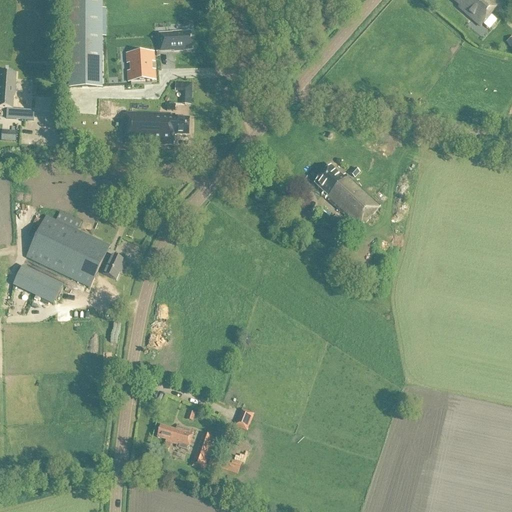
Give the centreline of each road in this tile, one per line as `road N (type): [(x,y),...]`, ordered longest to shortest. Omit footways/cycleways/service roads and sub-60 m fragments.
road 1 (tertiary): [(114,511),(141,312),(164,244),(376,0)]
road 2 (track): [(294,93),(511,143)]
